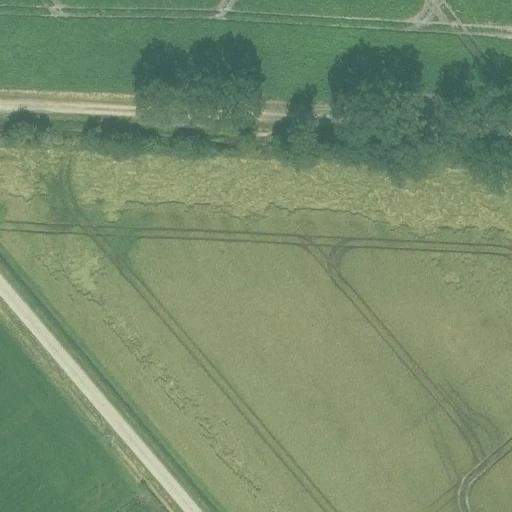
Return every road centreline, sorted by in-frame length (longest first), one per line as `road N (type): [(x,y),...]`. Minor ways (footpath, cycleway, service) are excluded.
road 1 (track): [(511,136),(0,106)]
road 2 (unclassified): [(186,511),(0,288)]
